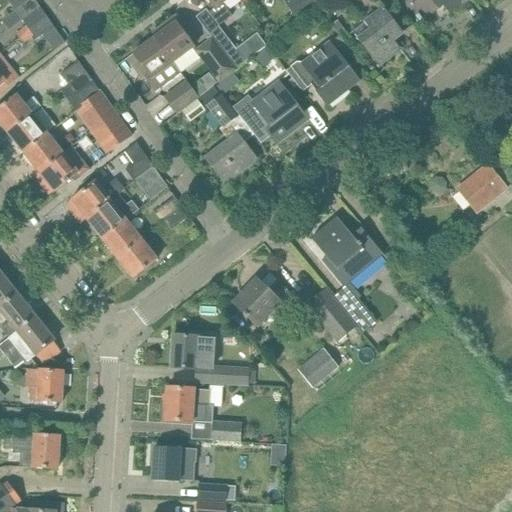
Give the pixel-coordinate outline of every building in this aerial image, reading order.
[(22,20),(29,31),(47,18),(34,0),(29,0),(15,10),(2,21),(9,30),(22,20)] [(7,0),(15,10),(29,0),(7,0)] [(208,0),(214,8),(208,12),(218,26),(232,16),(222,3),(226,0),(208,0)] [(309,14),(299,0),(282,0),(299,22),(309,14)] [(299,0),(309,14),(319,6),(314,0),(299,0)] [(459,4),(456,0),(402,0),(420,22),(432,12),(438,20),(459,4)] [(367,30),(357,38),(357,39),(366,51),(378,67),(401,49),(392,38),(396,35),(398,37),(403,33),(391,17),(384,8),(362,24),(367,30)] [(162,32),(154,37),(172,62),(192,48),(193,46),(187,38),(186,37),(190,35),(176,16),(159,28),(162,32)] [(54,27),(47,18),(29,31),(36,40),(54,27)] [(172,62),(154,37),(133,53),(151,77),(148,80),(157,92),(181,74),(172,62)] [(214,37),(196,52),(219,83),(238,68),(222,48),(214,37)] [(222,48),(238,68),(247,61),(231,41),(222,48)] [(311,85),(315,90),(328,106),(359,81),(330,43),(303,64),(297,62),(286,70),(303,91),(311,85)] [(257,53),(264,62),(274,55),(266,45),(257,53)] [(0,54),(0,92),(18,78),(0,54)] [(86,72),(78,62),(60,74),(68,85),(86,72)] [(62,89),(76,109),(100,92),(86,72),(68,85),(62,89)] [(176,113),(180,110),(198,97),(186,81),(164,97),(176,113)] [(247,95),(234,105),(240,113),(238,114),(244,121),(261,144),(262,143),(261,142),(270,135),(277,145),(299,128),(286,110),(295,103),(283,87),(278,81),(252,101),(247,95)] [(228,140),(220,146),(204,158),(225,185),(258,159),(245,142),(254,135),(238,114),(240,113),(234,105),(217,84),(202,95),(209,104),(206,106),(222,127),(219,129),(228,140)] [(22,89),(8,101),(0,106),(0,123),(8,133),(32,114),(22,102),(29,97),(22,89)] [(76,109),(92,131),(115,114),(100,92),(76,109)] [(199,97),(180,111),(189,123),(207,109),(199,97)] [(32,114),(8,133),(23,153),(47,134),(32,114)] [(108,153),(110,152),(131,137),(115,114),(92,131),(108,153)] [(47,134),(23,153),(38,172),(39,172),(63,153),(47,134)] [(135,180),(153,167),(137,143),(125,152),(133,164),(125,170),(133,181),(135,180)] [(80,177),(89,170),(71,146),(63,153),(39,172),(38,172),(33,176),(44,189),(48,185),(53,192),(54,191),(54,192),(78,174),(80,177)] [(494,160),(458,189),(477,213),(507,189),(498,178),(505,173),(494,160)] [(142,189),(144,188),(160,177),(153,167),(135,180),(142,189)] [(86,220),(119,194),(125,189),(117,178),(103,189),(96,180),(71,200),(66,205),(74,216),(80,211),(86,220)] [(86,220),(102,239),(127,220),(135,213),(141,209),(132,198),(126,202),(119,194),(86,220)] [(174,196),(156,209),(164,219),(181,207),(175,197),(174,196)] [(181,207),(164,219),(171,230),(189,217),(181,207)] [(322,261),(343,287),(383,254),(361,228),(352,235),(337,217),(311,239),(326,257),(322,261)] [(127,220),(102,239),(117,259),(142,239),(127,220)] [(158,259),(142,239),(117,259),(133,279),(158,259)] [(0,271),(0,307),(18,293),(0,271)] [(243,315),(247,318),(248,317),(257,325),(274,306),(282,313),(296,299),(270,275),(261,284),(256,280),(234,303),(245,314),(243,315)] [(351,321),(326,289),(307,304),(337,342),(356,327),(351,321)] [(0,307),(0,312),(8,323),(1,328),(8,338),(12,335),(36,316),(18,293),(0,307)] [(351,321),(356,327),(362,335),(372,327),(360,313),(351,321)] [(12,335),(8,338),(28,362),(36,355),(55,340),(36,316),(12,335)] [(210,369),(212,340),(198,339),(198,337),(173,336),(171,368),(197,369),(210,369)] [(339,368),(323,348),(297,370),(313,389),(339,368)] [(222,366),(222,385),(223,385),(248,387),(248,383),(255,384),(255,371),(248,370),(249,368),(222,366)] [(38,400),(38,401),(62,402),(64,372),(40,370),(39,387),(30,387),(29,400),(38,400)] [(166,387),(164,421),(192,422),(208,423),(209,406),(210,390),(186,389),(166,387)] [(212,428),(211,440),(241,442),(242,424),(212,422),(212,424),(212,428)] [(33,467),(33,468),(57,469),(59,436),(35,434),(35,435),(14,434),(13,453),(20,453),(19,467),(33,467)] [(154,447),(152,481),(179,483),(179,481),(194,481),(195,462),(196,462),(197,449),(154,447)] [(272,456),(271,472),(284,473),(285,466),(284,466),(284,457),(272,456)] [(0,511),(6,511),(22,502),(8,482),(0,487),(0,511)] [(199,485),(198,501),(227,503),(227,502),(228,488),(228,487),(199,485)] [(226,511),(227,503),(198,501),(197,511),(226,511)] [(62,511),(63,504),(39,503),(39,510),(27,510),(22,502),(6,511),(62,511)]
